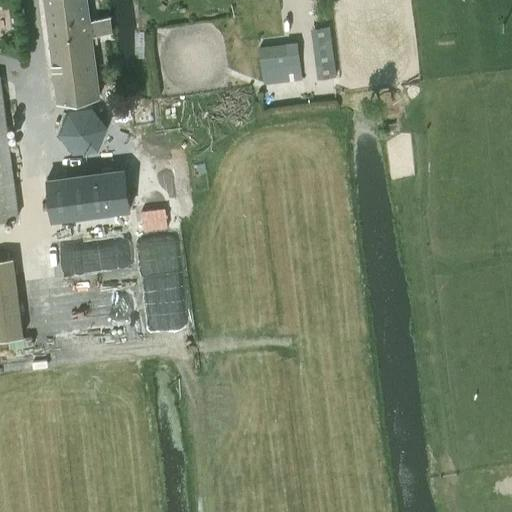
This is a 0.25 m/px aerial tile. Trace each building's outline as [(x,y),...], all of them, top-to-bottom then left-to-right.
[(87,0),(44,0),(58,101),(67,100),(68,108),(67,108),(58,132),(73,153),(98,149),(108,125),(92,105),(91,97),(100,96),(93,44),(114,41),(111,17),(91,20),(87,0)] [(329,25),(315,27),(321,76),(336,75),(329,25)] [(297,43),(260,47),(264,84),(302,80),(297,43)] [(0,75),(0,74),(0,217),(19,215),(0,75)] [(125,168),(46,178),(51,218),(130,207),(125,168)] [(0,337),(24,335),(13,255),(0,256),(0,337)]
